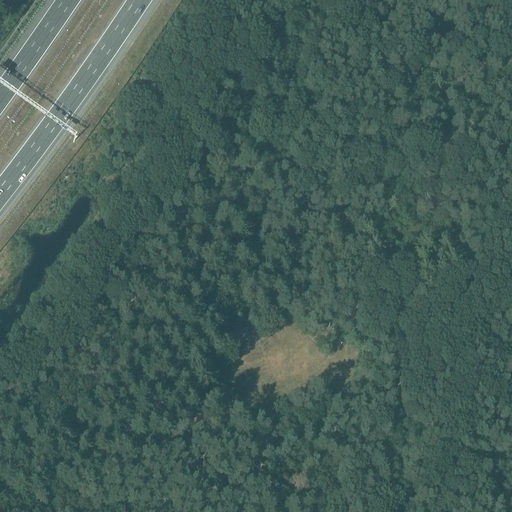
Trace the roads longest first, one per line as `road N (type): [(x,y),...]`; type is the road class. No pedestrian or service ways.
road 1 (track): [(0,396),(97,263),(159,80),(210,0)]
road 2 (motorway): [(0,191),(138,0)]
